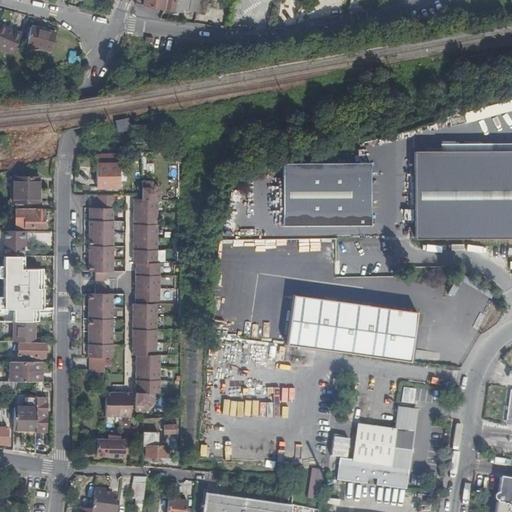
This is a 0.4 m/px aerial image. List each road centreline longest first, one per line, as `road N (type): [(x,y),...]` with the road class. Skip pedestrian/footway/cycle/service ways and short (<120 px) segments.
road 1 (residential): [(115,24),(63,164),(62,468)]
road 2 (residential): [(115,24),(262,40),(358,23),(421,0)]
road 3 (unclassified): [(511,331),(479,360),(472,380),(454,511)]
road 4 (residential): [(62,468),(209,477)]
